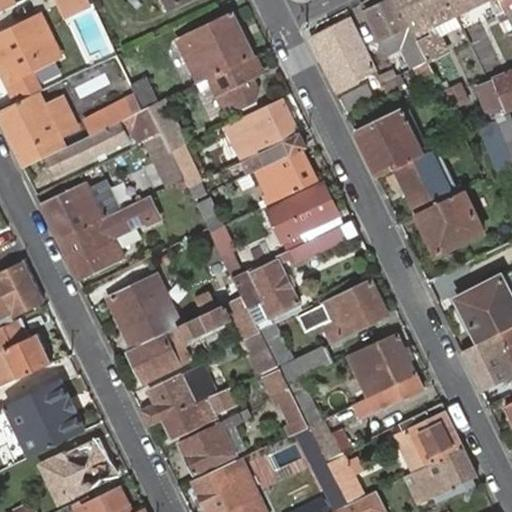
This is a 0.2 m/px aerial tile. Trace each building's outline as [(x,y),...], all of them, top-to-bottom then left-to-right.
[(16,0),(0,0),(0,11),(17,3),(16,0)] [(66,0),(73,15),(93,5),(91,0),(66,0)] [(414,34),(410,27),(407,28),(393,0),(390,0),(365,12),(384,48),(406,37),(414,34)] [(448,0),(396,0),(410,27),(414,34),(455,14),(448,0)] [(448,0),(455,14),(484,0),(485,0),(502,36),(511,31),(511,27),(498,0),(448,0)] [(511,0),(498,0),(511,27),(511,0)] [(52,59),(60,55),(40,13),(0,32),(0,70),(15,102),(41,90),(31,69),(52,59)] [(199,83),(255,56),(233,13),(180,38),(199,83)] [(350,18),(309,38),(337,95),(360,84),(357,79),(377,69),(350,18)] [(418,42),(427,61),(446,52),(437,33),(418,42)] [(409,54),(415,67),(427,61),(418,42),(414,34),(406,37),(413,52),(409,54)] [(264,73),(255,56),(199,83),(202,93),(213,87),(225,109),(236,104),(242,107),(257,100),(259,90),(255,78),(264,73)] [(52,59),(31,69),(41,90),(62,80),(52,59)] [(422,80),(434,74),(427,61),(415,67),(422,80)] [(511,67),(487,78),(471,85),(485,122),(511,109),(511,67)] [(132,85),(144,110),(148,108),(148,107),(160,101),(148,79),(132,85)] [(443,93),(452,111),(467,104),(460,85),(443,93)] [(340,101),(347,115),(373,103),(366,88),(340,101)] [(48,107),(41,90),(15,102),(0,108),(0,120),(22,167),(66,146),(61,134),(77,126),(65,99),(48,107)] [(83,120),(90,135),(117,122),(139,112),(132,96),(83,120)] [(251,158),(300,134),(282,99),(227,126),(235,140),(241,137),(251,158)] [(259,105),(257,100),(242,107),(244,111),(259,105)] [(185,145),(160,101),(148,107),(148,108),(161,133),(171,152),(183,146),(185,145)] [(161,133),(148,108),(144,110),(139,112),(117,122),(118,123),(47,158),(55,174),(127,140),(124,133),(132,130),(139,144),(143,142),(161,133)] [(356,134),(378,178),(395,169),(422,156),(414,138),(420,135),(407,108),(356,134)] [(495,120),(511,163),(511,126),(508,115),(495,120)] [(476,129),(496,175),(511,168),(511,163),(495,120),(476,129)] [(171,152),(161,133),(143,142),(152,160),(162,155),(174,183),(185,178),(171,152)] [(261,169),(301,149),(307,147),(300,134),(251,158),(244,161),(251,174),(252,173),(261,169)] [(422,156),(429,152),(420,135),(414,138),(422,156)] [(183,146),(171,152),(185,178),(189,188),(201,182),(183,146)] [(263,207),(317,181),(301,149),(261,169),(266,180),(262,182),(265,190),(261,192),(265,201),(261,203),(263,207)] [(395,169),(417,214),(459,194),(437,151),(430,154),(429,152),(422,156),(395,169)] [(511,168),(496,175),(501,188),(511,183),(511,168)] [(251,174),(230,184),(234,193),(256,181),(252,173),(251,174)] [(85,181),(40,203),(57,238),(102,217),(85,181)] [(201,182),(189,188),(196,201),(207,195),(201,182)] [(269,211),(286,252),(306,243),(344,224),(324,185),(269,211)] [(459,194),(417,214),(436,255),(484,232),(464,191),(459,194)] [(161,219),(150,195),(102,217),(57,238),(77,280),(124,258),(115,239),(144,226),(161,219)] [(198,204),(210,228),(211,232),(224,225),(210,198),(198,204)] [(163,224),(161,219),(144,226),(147,232),(163,224)] [(306,243),(313,257),(351,239),(344,224),(306,243)] [(224,225),(211,232),(226,259),(233,255),(230,250),(234,242),(225,225),(224,225)] [(306,243),(286,252),(293,267),(313,257),(306,243)] [(233,255),(226,259),(234,277),(243,272),(233,255)] [(243,272),(234,277),(244,295),(262,329),(273,324),(271,318),(298,306),(300,305),(277,256),(243,272)] [(23,260),(0,270),(0,314),(2,319),(42,301),(23,260)] [(109,297),(134,348),(182,325),(159,275),(109,297)] [(464,311),(480,343),(511,328),(511,277),(500,283),(498,280),(465,296),(471,308),(464,311)] [(323,324),(331,342),(388,315),(372,281),(302,314),(299,316),(307,332),(311,329),(323,324)] [(195,299),(203,315),(217,309),(209,293),(195,299)] [(262,329),(244,295),(230,302),(247,338),(262,331),(262,329)] [(471,308),(465,296),(459,299),(464,311),(471,308)] [(134,348),(128,351),(144,381),(189,359),(182,342),(230,319),(224,306),(217,309),(203,315),(182,325),(134,348)] [(271,318),(273,324),(276,323),(301,311),(298,306),(271,318)] [(0,326),(0,377),(4,386),(52,363),(38,334),(30,337),(20,317),(0,326)] [(273,324),(262,329),(262,331),(279,364),(282,369),(289,384),(298,379),(333,363),(326,347),(294,363),(276,323),(273,324)] [(319,347),(331,342),(323,324),(311,329),(319,347)] [(474,377),(482,392),(504,382),(511,378),(511,328),(480,343),(462,352),(474,377)] [(262,331),(247,338),(242,341),(258,374),(279,364),(262,331)] [(359,377),(406,355),(397,337),(351,359),(359,377)] [(368,398),(416,375),(406,355),(359,377),(368,398)] [(157,404),(142,411),(149,426),(163,419),(210,397),(198,368),(151,391),(157,404)] [(289,384),(282,369),(264,378),(273,396),(291,387),(289,384)] [(423,391),(416,375),(368,398),(354,404),(361,420),(423,391)] [(298,379),(289,384),(291,387),(300,405),(308,401),(298,379)] [(60,382),(8,406),(31,456),(85,431),(60,382)] [(482,392),(488,405),(511,395),(504,382),(482,392)] [(238,402),(231,387),(210,397),(163,419),(172,438),(217,416),(215,413),(238,402)] [(300,405),(291,387),(273,396),(277,405),(282,403),(291,423),(287,425),(291,434),(310,424),(300,405)] [(308,401),(300,405),(310,424),(318,421),(308,401)] [(397,438),(413,474),(464,449),(442,405),(399,425),(404,434),(397,438)] [(31,456),(8,406),(0,410),(0,431),(15,464),(31,456)] [(226,427),(234,423),(251,415),(248,409),(180,441),(195,472),(246,448),(243,441),(234,445),(226,427)] [(318,421),(310,424),(327,459),(352,447),(343,428),(328,434),(321,420),(318,421)] [(243,441),(234,423),(226,427),(234,445),(243,441)] [(59,504),(118,476),(100,437),(41,465),(59,504)] [(274,467),(302,459),(297,444),(270,452),(274,467)] [(413,474),(405,478),(420,511),(424,511),(432,508),(475,488),(475,484),(473,479),(477,477),(464,449),(413,474)] [(232,469),(239,466),(257,458),(255,452),(193,480),(208,511),(268,511),(261,495),(255,499),(246,481),(240,484),(232,469)] [(345,456),(328,463),(346,500),(363,492),(345,456)] [(327,459),(312,465),(336,510),(344,506),(348,504),(346,500),(328,463),(327,459)] [(83,504),(81,499),(70,504),(74,511),(146,511),(145,508),(136,511),(133,511),(121,486),(83,504)] [(377,490),(348,504),(344,506),(345,508),(337,511),(388,511),(377,490)] [(331,511),(325,498),(298,511),(297,511),(331,511)] [(35,511),(32,503),(12,511),(35,511)]
